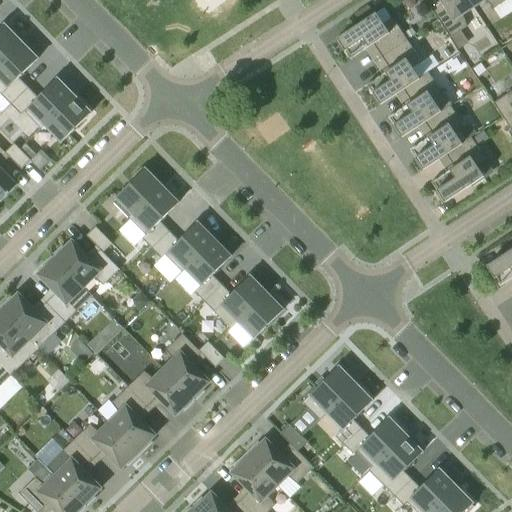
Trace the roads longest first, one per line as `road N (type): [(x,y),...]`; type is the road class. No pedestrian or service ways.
road 1 (residential): [(363,294),(185,469),(123,511)]
road 2 (residential): [(446,242),(299,21)]
road 3 (residential): [(181,101),(363,294)]
road 4 (residential): [(0,254),(154,115),(181,101)]
road 5 (residential): [(363,294),(511,443)]
road 6 (residential): [(78,0),(181,101)]
road 7 (residential): [(299,21),(181,101)]
